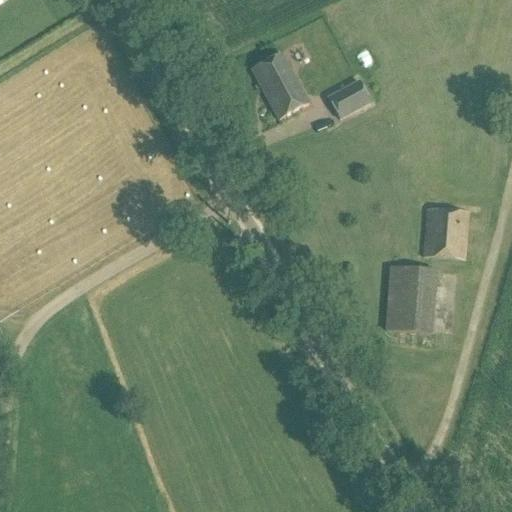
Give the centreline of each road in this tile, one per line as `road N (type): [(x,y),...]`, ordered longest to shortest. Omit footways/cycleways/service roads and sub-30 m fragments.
road 1 (unclassified): [(411,511),(333,397),(115,0)]
road 2 (track): [(511,198),(454,414),(431,454),(392,489)]
